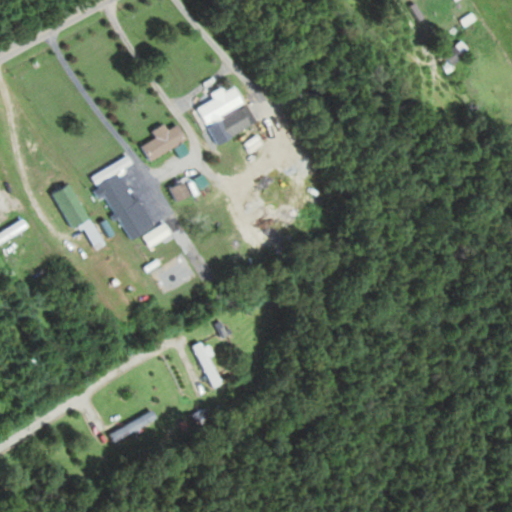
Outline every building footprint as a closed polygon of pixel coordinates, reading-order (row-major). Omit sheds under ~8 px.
[(437,61),(449,70),(462,52),(450,43),(437,61)] [(241,104),(232,86),(221,91),(219,86),(208,92),(211,99),(195,107),(213,143),(255,122),(245,102),(241,104)] [(152,137),(139,145),(148,160),(184,137),(175,123),(165,129),(161,123),(148,130),(152,137)] [(126,240),(143,231),(131,207),(135,205),(116,171),(130,164),(126,156),(91,175),(126,240)] [(167,189),(175,200),(186,192),(178,181),(167,189)] [(49,192),(67,228),(85,218),(67,182),(49,192)] [(0,229),(0,241),(25,227),(20,218),(0,229)] [(24,356),(47,385),(52,381),(30,352),(24,356)] [(112,440),(126,433),(124,427),(109,434),(112,440)]
